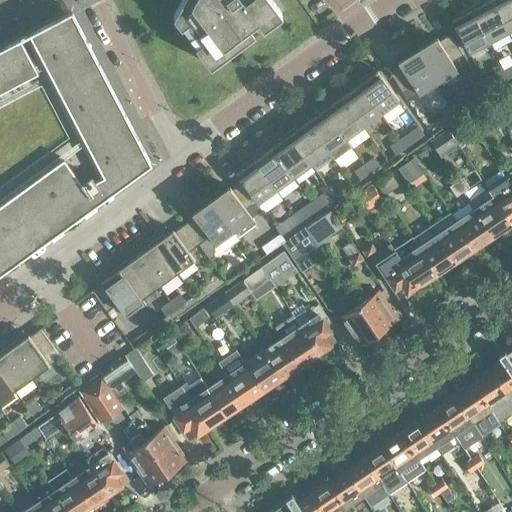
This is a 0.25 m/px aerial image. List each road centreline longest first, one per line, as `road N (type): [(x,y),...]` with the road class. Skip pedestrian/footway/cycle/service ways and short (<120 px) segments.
road 1 (residential): [(189,511),(511,293)]
road 2 (residential): [(217,126),(397,0)]
road 3 (residential): [(181,163),(14,288)]
road 4 (residential): [(96,0),(181,163)]
